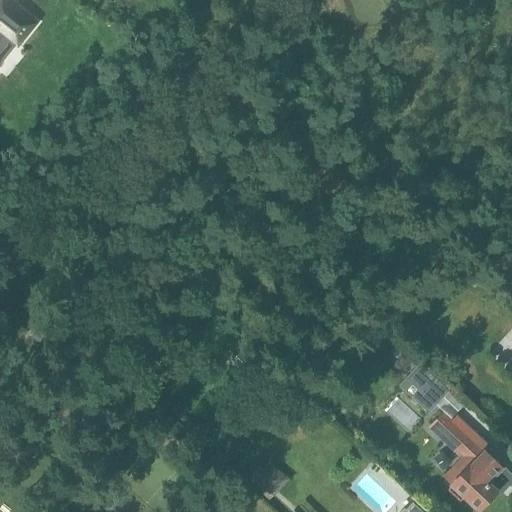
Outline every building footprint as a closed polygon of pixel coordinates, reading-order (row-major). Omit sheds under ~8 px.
[(34,23),(5,0),(0,0),(0,1),(0,39),(5,33),(18,43),(34,23)] [(245,104),(276,131),(298,106),(267,79),(245,104)] [(451,390),(421,362),(399,386),(429,413),(451,390)] [(511,475),(475,441),(447,415),(433,431),(445,443),(446,441),(462,456),(452,466),(459,472),(449,481),(480,510),(511,476),(511,475)] [(269,501),(290,479),(274,465),(267,473),(260,465),(250,476),(258,483),(254,487),(269,501)] [(428,511),(427,511),(423,511),(413,502),(406,510),(408,511),(428,511)]
